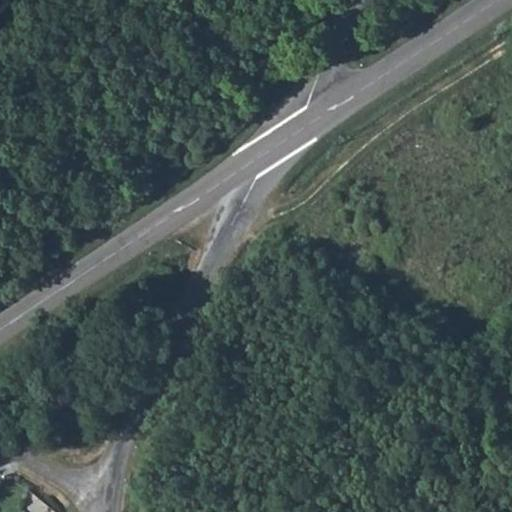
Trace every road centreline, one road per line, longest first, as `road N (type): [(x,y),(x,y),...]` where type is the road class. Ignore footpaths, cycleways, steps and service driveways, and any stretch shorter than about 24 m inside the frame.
road 1 (unclassified): [(253,161),(259,177),(105,494)]
road 2 (track): [(511,44),(374,135),(315,190),(232,224)]
road 3 (tertiary): [(0,334),(253,161)]
road 4 (tertiary): [(314,120),(499,0)]
road 5 (unclassified): [(356,0),(315,63),(306,104),(314,120)]
